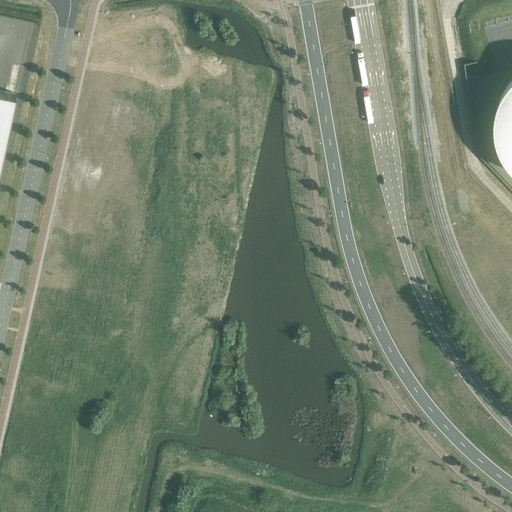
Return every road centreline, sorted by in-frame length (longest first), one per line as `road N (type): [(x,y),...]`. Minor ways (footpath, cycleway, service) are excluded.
road 1 (primary): [(306,0),(345,233),(369,310),(424,400),(511,483)]
road 2 (primary): [(511,426),(445,342),(406,251),(360,0)]
road 3 (unclassified): [(0,332),(67,0)]
